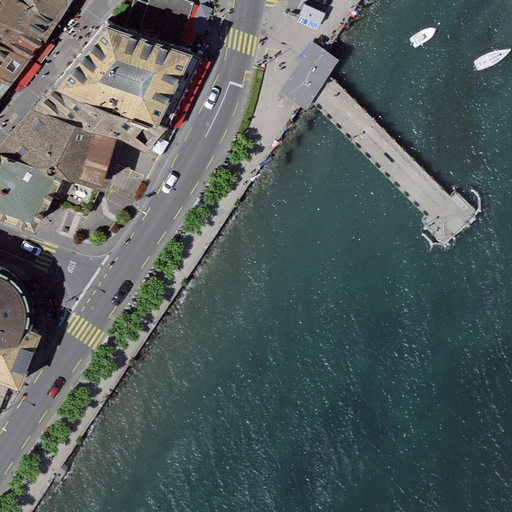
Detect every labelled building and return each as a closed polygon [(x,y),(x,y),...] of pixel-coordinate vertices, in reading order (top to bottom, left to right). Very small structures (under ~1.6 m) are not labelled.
[(0,0),(0,41),(34,59),(47,41),(60,21),(20,0),(0,0)] [(20,0),(60,21),(72,0),(20,0)] [(127,28),(183,48),(197,5),(180,0),(153,0),(152,5),(137,2),(127,28)] [(58,86),(160,126),(198,53),(193,51),(183,48),(127,28),(110,22),(58,86)] [(0,75),(15,83),(34,59),(0,41),(0,75)] [(300,67),(284,91),(305,104),(308,99),(318,83),(326,72),(335,57),(315,44),(300,67)] [(0,75),(0,99),(15,83),(0,75)] [(35,109),(126,138),(151,154),(169,129),(160,126),(58,86),(55,85),(35,109)] [(0,154),(65,178),(111,193),(126,138),(35,109),(32,108),(0,147),(0,154)] [(0,220),(36,233),(65,178),(0,154),(0,220)] [(0,378),(11,382),(26,388),(47,332),(37,327),(40,313),(40,301),(36,285),(26,272),(14,265),(0,258),(0,378)] [(0,408),(11,382),(0,378),(0,408)]
